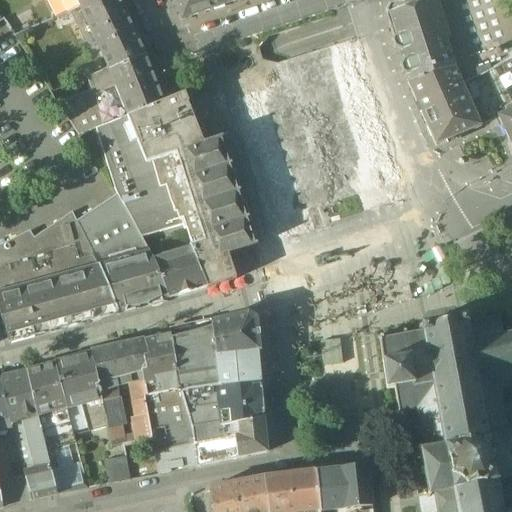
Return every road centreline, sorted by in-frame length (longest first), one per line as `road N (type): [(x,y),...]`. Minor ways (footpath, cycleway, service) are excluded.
road 1 (residential): [(204,44),(271,257),(436,201)]
road 2 (residential): [(363,0),(413,157),(436,201)]
road 3 (residential): [(285,462),(364,452),(358,400),(279,409)]
road 4 (residential): [(353,0),(204,44)]
road 5 (residential): [(68,511),(194,480)]
